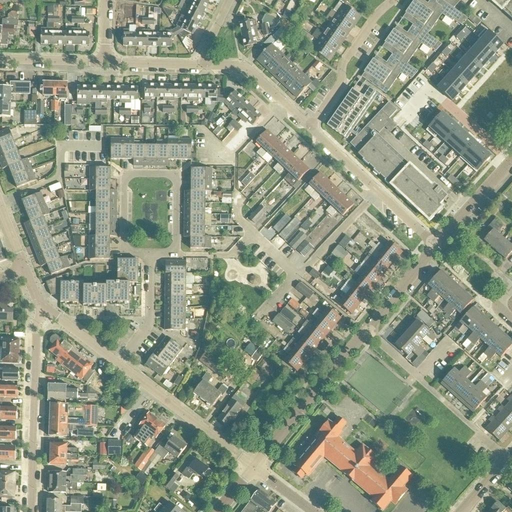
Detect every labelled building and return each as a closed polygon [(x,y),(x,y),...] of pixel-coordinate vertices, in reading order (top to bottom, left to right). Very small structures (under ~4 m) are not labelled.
[(191,2),(189,7),(203,14),(209,3),(201,0),(195,0),(194,3),(191,2)] [(415,0),(403,19),(413,26),(427,36),(428,35),(442,15),(452,23),(454,21),(461,26),(467,19),(453,9),(440,0),(438,3),(432,0),(430,0),(428,5),(421,0),(415,0)] [(511,0),(440,0),(453,9),(461,0),(493,0),(511,16),(511,0)] [(184,5),(178,1),(175,7),(182,10),(184,5)] [(343,5),(337,14),(354,27),(361,18),(343,5)] [(189,13),(186,19),(198,25),(203,14),(189,7),(186,12),(189,13)] [(124,9),(123,20),(135,20),(135,10),(124,9)] [(326,20),(330,23),(348,36),(354,27),(337,14),(332,11),(326,20)] [(267,25),(269,30),(275,28),(279,24),(279,23),(265,16),(262,22),(263,26),(267,25)] [(178,29),(175,30),(178,35),(183,33),(183,31),(193,36),(198,25),(186,19),(182,17),(179,22),(181,23),(178,29)] [(0,46),(8,46),(8,35),(13,36),(14,27),(18,28),(18,21),(2,20),(2,28),(0,28),(0,44),(1,44),(0,46)] [(239,24),(241,36),(257,33),(256,27),(253,28),(252,22),(239,24)] [(330,23),(324,32),(342,45),(348,36),(330,23)] [(382,48),(392,55),(407,65),(421,45),(430,51),(431,49),(436,52),(442,45),(428,35),(427,36),(413,26),(407,34),(397,27),(382,48)] [(272,37),(276,41),(285,33),(280,29),(272,37)] [(41,33),(41,46),(53,46),(53,30),(48,30),(41,30),(41,33)] [(53,30),(53,46),(65,46),(65,33),(59,33),(59,30),(53,30)] [(65,33),(65,46),(77,46),(77,30),(72,30),(72,34),(65,33)] [(77,30),(77,46),(89,47),(90,34),(83,34),(83,31),(77,30)] [(160,35),(159,48),(172,48),(172,38),(173,38),(178,35),(175,30),(172,32),(166,32),(166,35),(160,35)] [(123,47),(135,48),(136,35),(129,34),(129,31),(123,31),(123,47)] [(135,48),(147,48),(148,32),(142,32),(142,35),(136,35),(135,48)] [(147,48),(159,48),(160,35),(153,35),(153,32),(148,32),(147,48)] [(324,32),(318,41),(336,54),(342,45),(324,32)] [(257,33),(241,36),(244,48),(257,46),(255,39),(258,38),(257,33)] [(489,33),(481,41),(495,54),(503,46),(489,33)] [(265,69),(280,53),(285,48),(278,41),(273,46),(272,45),(257,61),(265,69)] [(336,54),(318,41),(311,51),(329,63),(336,54)] [(481,41),(474,49),(488,62),(495,54),(481,41)] [(474,49),(467,57),(481,70),(488,62),(474,49)] [(265,69),(273,76),(288,61),(280,53),(265,69)] [(392,55),(386,64),(376,57),(361,78),(386,95),(400,74),(406,79),(408,77),(412,79),(418,72),(407,65),(392,55)] [(467,57),(459,65),(474,78),(481,70),(467,57)] [(273,76),(281,84),(296,68),(288,61),(273,76)] [(459,65),(452,73),(467,86),(474,78),(459,65)] [(281,84),(289,92),(304,76),(296,68),(281,84)] [(452,73),(445,81),(459,94),(467,86),(452,73)] [(304,76),(289,92),(297,99),(312,84),(304,76)] [(315,89),(320,85),(315,81),(312,84),(311,85),(315,89)] [(445,81),(438,89),(452,102),(459,94),(445,81)] [(0,88),(0,103),(11,104),(11,95),(30,95),(30,83),(10,83),(10,89),(0,88)] [(43,97),(55,97),(55,84),(43,84),(43,97)] [(55,97),(55,102),(58,102),(59,101),(67,101),(68,85),(55,84),(55,97)] [(327,127),(344,139),(376,94),(363,85),(360,89),(356,86),(327,127)] [(145,86),(145,102),(151,102),(151,99),(157,99),(157,86),(145,86)] [(157,86),(157,99),(163,99),(163,102),(169,102),(169,86),(157,86)] [(169,86),(169,102),(174,102),(175,99),(181,99),(181,86),(169,86)] [(181,86),(181,99),(187,99),(187,102),(193,102),(193,86),(181,86)] [(193,86),(193,102),(198,103),(198,99),(204,99),(204,86),(193,86)] [(204,86),(204,99),(211,100),(211,103),(216,103),(222,104),(223,98),(220,97),(217,97),(217,91),(217,87),(204,86)] [(89,101),(90,88),(77,87),(77,104),(77,106),(89,106),(89,104),(89,101)] [(90,88),(89,101),(89,104),(95,104),(95,109),(101,109),(101,104),(102,88),(90,88)] [(107,101),(113,101),(114,88),(102,88),(101,104),(107,104),(107,101)] [(120,104),(125,105),(126,88),(114,88),(113,101),(120,101),(120,104)] [(126,88),(125,105),(131,105),(131,101),(138,101),(138,89),(126,88)] [(223,98),(222,104),(224,104),(228,108),(230,106),(235,110),(244,101),(235,92),(229,99),(223,98)] [(244,101),(235,110),(240,114),(237,117),(241,121),(253,109),(244,101)] [(11,104),(0,103),(0,118),(10,119),(11,104)] [(362,162),(368,167),(369,166),(374,171),(373,172),(379,177),(380,176),(385,181),(384,182),(390,187),(391,186),(396,191),(395,192),(401,198),(401,197),(407,202),(406,203),(411,208),(412,207),(429,222),(435,216),(436,217),(448,205),(445,201),(448,198),(434,185),(429,190),(374,138),(373,139),(369,136),(374,130),(379,134),(391,121),(389,119),(397,111),(389,103),(350,145),(360,154),(358,156),(363,161),(362,162)] [(253,109),(241,121),(242,121),(245,124),(246,124),(248,122),(253,127),(261,117),(253,109)] [(24,126),(36,126),(37,112),(25,112),(24,126)] [(442,114),(429,128),(437,136),(450,121),(442,114)] [(234,121),(229,125),(233,129),(238,125),(234,121)] [(450,121),(437,136),(445,143),(458,129),(450,121)] [(238,125),(233,129),(234,130),(237,133),(239,131),(242,128),(238,125)] [(217,137),(222,131),(219,128),(213,134),(217,137)] [(458,129),(445,143),(453,150),(466,136),(458,129)] [(0,133),(0,146),(13,141),(9,130),(0,133)] [(256,154),(259,157),(276,139),(267,131),(256,143),(262,148),(256,154)] [(466,136),(453,150),(461,157),(474,143),(466,136)] [(268,154),(273,159),(284,147),(276,139),(259,157),(262,160),(268,154)] [(111,161),(122,161),(122,140),(111,140),(111,161)] [(122,161),(133,161),(134,161),(134,146),(134,140),(122,140),(122,161)] [(0,146),(0,158),(18,152),(13,141),(0,146)] [(168,141),(168,147),(168,161),(180,161),(180,141),(168,141)] [(191,141),(180,141),(180,161),(191,161),(191,141)] [(474,143),(461,157),(469,165),(482,150),(474,143)] [(133,167),(145,167),(145,146),(134,146),(134,161),(133,161),(133,167)] [(145,167),(157,167),(157,147),(145,146),(145,167)] [(157,147),(157,167),(168,167),(168,161),(168,147),(157,147)] [(273,170),(276,172),(292,155),(284,147),(273,159),(279,164),(273,170)] [(482,150),(469,165),(478,172),(490,158),(482,150)] [(0,158),(0,162),(3,170),(27,160),(22,162),(18,152),(0,158)] [(284,169),(290,174),(300,163),(292,155),(276,172),(279,175),(284,169)] [(8,168),(12,178),(32,171),(27,160),(3,170),(8,168)] [(298,182),(309,171),(300,163),(290,174),(284,180),(290,185),(293,188),(298,182)] [(90,169),(90,180),(111,180),(111,169),(90,169)] [(191,169),(191,181),(211,181),(211,170),(191,169)] [(32,171),(12,178),(17,189),(36,181),(32,171)] [(312,200),(328,182),(320,174),(319,175),(309,185),(308,186),(314,191),(309,197),(312,200)] [(250,183),(245,179),(241,184),(246,188),(250,183)] [(90,192),(96,192),(111,192),(111,180),(90,180),(90,192)] [(191,181),(191,192),(205,193),(211,193),(211,181),(191,181)] [(320,196),(326,201),(337,190),(328,182),(312,200),(315,202),(320,196)] [(60,183),(49,188),(51,193),(62,189),(60,183)] [(326,212),(329,215),(345,197),(337,190),(326,201),(331,206),(326,212)] [(96,192),(96,203),(117,203),(117,192),(111,192),(96,192)] [(185,192),(185,204),(205,204),(205,193),(191,192),(185,192)] [(22,201),(26,212),(45,204),(41,194),(22,201)] [(504,203),(509,198),(505,194),(500,199),(504,203)] [(345,197),(329,215),(331,218),(337,212),(343,217),(354,205),(345,197)] [(67,209),(64,201),(54,205),(57,212),(67,209)] [(96,203),(96,215),(116,215),(117,203),(96,203)] [(496,208),(501,212),(505,207),(500,203),(496,208)] [(24,225),(49,215),(45,204),(26,212),(30,223),(24,225)] [(185,204),(185,215),(205,215),(205,204),(185,204)] [(255,225),(267,212),(260,206),(249,219),(255,225)] [(24,225),(29,236),(48,228),(44,218),(49,216),(49,215),(24,225)] [(96,215),(96,226),(116,226),(116,215),(96,215)] [(185,215),(184,227),(205,227),(205,215),(185,215)] [(286,215),(273,229),(278,234),(291,220),(286,215)] [(228,224),(229,216),(220,216),(220,224),(228,224)] [(484,241),(495,251),(504,240),(497,234),(503,228),(495,220),(488,228),(492,232),(484,241)] [(306,232),(312,225),(307,221),(301,228),(306,232)] [(354,237),(365,246),(377,233),(367,223),(354,237)] [(289,225),(278,237),(284,242),(295,230),(289,225)] [(96,226),(96,237),(110,237),(110,238),(116,238),(116,226),(96,226)] [(184,238),(190,238),(205,238),(205,227),(184,227),(184,238)] [(29,236),(33,246),(52,239),(48,228),(29,236)] [(289,246),(294,251),(307,238),(301,233),(289,246)] [(349,249),(354,239),(345,234),(340,244),(349,249)] [(90,237),(89,249),(110,249),(110,238),(110,237),(96,237),(90,237)] [(190,238),(190,250),(211,250),(211,238),(205,238),(190,238)] [(33,246),(37,257),(56,249),(52,239),(33,246)] [(504,240),(495,251),(505,260),(511,252),(511,244),(511,246),(504,240)] [(297,251),(304,258),(312,249),(305,242),(297,251)] [(379,244),(376,247),(395,262),(402,253),(390,243),(385,249),(379,244)] [(332,255),(341,263),(348,255),(338,247),(332,255)] [(380,255),(375,261),(387,271),(395,262),(376,247),(374,250),(380,255)] [(41,268),(47,265),(60,260),(56,249),(37,257),(41,268)] [(110,249),(89,249),(89,260),(110,261),(110,249)] [(0,251),(0,263),(8,261),(4,250),(0,251)] [(47,265),(51,276),(70,269),(66,257),(60,260),(47,265)] [(118,261),(118,283),(118,284),(130,284),(138,284),(138,275),(141,275),(141,270),(138,270),(138,261),(118,261)] [(364,261),(362,264),(381,279),(387,271),(375,261),(371,267),(364,261)] [(166,263),(165,274),(186,274),(186,263),(166,263)] [(366,273),(361,279),(373,288),(381,279),(362,264),(359,267),(366,273)] [(328,267),(323,273),(328,277),(333,271),(328,267)] [(309,275),(316,281),(320,276),(313,270),(309,275)] [(426,297),(430,300),(449,278),(440,271),(427,286),(432,290),(426,297)] [(350,279),(352,277),(348,273),(343,279),(347,282),(350,279)] [(165,274),(165,285),(186,286),(186,274),(165,274)] [(75,304),(83,304),(84,304),(84,287),(84,283),(61,283),(59,278),(46,283),(51,296),(60,296),(60,304),(69,304),(69,307),(75,307),(75,304)] [(439,296),(444,301),(457,286),(449,278),(430,300),(433,303),(439,296)] [(361,279),(356,284),(351,280),(350,279),(347,282),(366,297),(373,288),(361,279)] [(351,290),(347,296),(359,306),(366,297),(347,282),(345,285),(351,290)] [(106,283),(106,287),(106,304),(107,304),(115,304),(115,307),(121,307),(121,304),(129,304),(130,284),(118,284),(118,283),(106,283)] [(295,290),(309,301),(314,295),(300,284),(295,290)] [(165,285),(165,297),(186,297),(186,286),(165,285)] [(202,286),(199,297),(207,297),(210,286),(205,286),(202,286)] [(443,311),(446,314),(465,293),(457,286),(444,301),(448,305),(443,311)] [(84,304),(83,304),(83,307),(92,307),(92,310),(98,311),(98,307),(107,307),(107,304),(106,304),(106,287),(84,287),(84,304)] [(465,293),(446,314),(450,317),(455,311),(460,315),(473,300),(465,293)] [(359,306),(347,296),(342,302),(335,297),(333,300),(339,305),(351,315),(359,306)] [(165,297),(165,309),(186,309),(186,297),(165,297)] [(288,305),(296,311),(300,306),(292,300),(288,305)] [(426,311),(431,315),(438,307),(433,303),(432,301),(425,309),(426,311)] [(0,322),(13,323),(13,310),(7,310),(8,304),(0,303),(0,322)] [(296,317),(285,308),(280,314),(291,323),(296,317)] [(463,326),(468,330),(482,315),(473,308),(454,329),(458,332),(463,326)] [(165,309),(165,320),(186,320),(186,309),(165,309)] [(317,310),(315,313),(333,328),(341,319),(328,309),(323,315),(317,310)] [(302,310),(299,314),(305,319),(308,316),(302,310)] [(416,317),(425,325),(430,320),(421,312),(416,317)] [(318,321),(314,327),(326,337),(333,328),(315,313),(312,316),(318,321)] [(279,315),(273,322),(285,333),(291,325),(279,315)] [(467,340),(471,343),(490,322),(482,315),(468,330),(472,334),(467,340)] [(186,320),(165,320),(165,331),(186,332),(186,320)] [(407,328),(422,341),(429,346),(436,338),(415,320),(407,328)] [(479,340),(484,344),(498,329),(490,322),(471,343),(474,346),(479,340)] [(303,327),(300,330),(319,346),(326,337),(314,327),(309,333),(303,327)] [(407,328),(400,336),(421,355),(425,351),(418,345),(422,341),(407,328)] [(483,354),(486,358),(506,336),(498,329),(484,344),(488,348),(483,354)] [(304,339),(299,344),(312,354),(319,346),(300,330),(298,334),(304,339)] [(81,381),(82,380),(87,383),(94,374),(90,370),(93,365),(56,336),(55,336),(52,338),(51,340),(50,343),(54,346),(49,352),(58,359),(56,361),(81,381)] [(421,355),(400,336),(393,344),(408,357),(412,353),(418,358),(421,355)] [(511,341),(506,336),(486,358),(490,361),(496,355),(500,359),(511,345),(511,341)] [(167,337),(160,347),(176,359),(183,350),(167,337)] [(0,345),(0,351),(19,352),(19,347),(20,346),(20,343),(19,342),(19,340),(8,340),(6,339),(4,340),(2,340),(2,345),(0,345)] [(292,340),(286,348),(304,363),(312,354),(299,344),(299,345),(292,340)] [(465,349),(469,353),(475,346),(474,346),(471,343),(465,349)] [(160,347),(153,356),(169,368),(176,359),(160,347)] [(252,358),(257,363),(265,352),(260,348),(258,350),(252,358)] [(304,363),(286,348),(283,351),(290,356),(285,362),(297,372),(304,363)] [(19,352),(0,351),(0,358),(2,358),(1,364),(3,364),(5,365),(7,364),(19,365),(19,363),(20,362),(20,359),(19,358),(19,352)] [(199,362),(217,375),(224,365),(206,352),(199,362)] [(481,364),(486,358),(483,354),(477,361),(481,364)] [(169,368),(153,356),(146,365),(162,378),(169,368)] [(440,384),(449,392),(467,371),(464,368),(458,374),(453,370),(440,384)] [(0,377),(3,378),(3,381),(4,381),(6,382),(8,382),(18,382),(18,380),(19,380),(19,376),(18,376),(18,370),(3,369),(3,372),(0,371),(0,377)] [(449,392),(456,399),(470,385),(466,381),(471,375),(467,371),(449,392)] [(203,382),(194,394),(212,408),(221,396),(223,398),(229,389),(208,373),(201,381),(203,382)] [(174,385),(178,387),(183,379),(179,376),(174,385)] [(456,399),(465,407),(484,386),(480,382),(474,389),(470,385),(456,399)] [(49,384),(48,394),(78,395),(78,389),(66,389),(66,385),(49,384)] [(18,387),(0,386),(0,396),(0,397),(0,398),(3,398),(4,399),(6,398),(17,398),(17,396),(19,395),(19,393),(18,392),(18,387)] [(484,386),(465,407),(473,414),(486,399),(482,395),(487,389),(484,386)] [(87,387),(87,395),(88,395),(91,395),(99,395),(87,387)] [(78,395),(48,394),(48,403),(66,404),(66,399),(75,400),(77,402),(88,403),(88,395),(87,395),(78,395)] [(235,395),(226,407),(227,408),(218,420),(227,427),(232,421),(233,422),(238,416),(237,415),(246,404),(235,395)] [(6,408),(6,406),(0,405),(0,413),(0,414),(0,416),(0,420),(1,420),(1,422),(6,422),(6,421),(16,421),(17,419),(18,419),(18,415),(17,414),(17,409),(6,408)] [(50,405),(50,425),(84,427),(97,428),(98,408),(84,407),(50,405)] [(500,414),(495,419),(508,431),(511,427),(511,415),(504,409),(502,407),(497,411),(500,414)] [(134,438),(141,442),(158,420),(155,418),(155,416),(152,414),(151,415),(149,414),(139,427),(143,430),(140,433),(138,432),(134,438)] [(379,425),(368,416),(363,422),(374,431),(379,425)] [(508,431),(495,419),(492,417),(488,422),(490,424),(485,430),(489,433),(499,442),(508,431)] [(388,481),(374,469),(375,468),(373,466),(379,459),(362,446),(357,452),(355,452),(354,452),(338,439),(342,433),(340,431),(346,424),(339,418),(332,425),(328,422),(316,437),(318,438),(294,466),(296,468),(293,472),(302,479),(305,475),(308,477),(324,457),(373,499),(371,502),(382,511),(390,502),(395,506),(407,491),(403,488),(412,477),(400,467),(391,479),(390,478),(388,481)] [(158,420),(141,442),(147,447),(151,442),(149,441),(152,437),(156,439),(166,426),(165,425),(165,424),(162,421),(160,422),(158,420)] [(0,440),(1,440),(2,441),(5,442),(5,440),(16,441),(16,439),(17,438),(17,435),(16,434),(16,428),(5,428),(5,426),(0,425),(0,440)] [(84,427),(50,425),(49,437),(56,438),(64,438),(67,438),(67,432),(72,432),(72,431),(78,431),(78,437),(93,438),(93,430),(84,430),(84,427)] [(177,459),(186,447),(174,438),(166,447),(162,444),(154,453),(161,458),(164,460),(169,453),(177,459)] [(108,456),(121,457),(121,442),(108,441),(108,456)] [(49,446),(49,449),(50,451),(50,455),(79,456),(79,451),(79,450),(67,449),(67,445),(50,444),(49,446)] [(0,459),(15,460),(15,459),(17,459),(17,454),(15,454),(15,448),(4,448),(4,446),(0,445),(0,459)] [(134,467),(141,472),(150,459),(144,454),(134,467)] [(49,460),(49,464),(50,465),(67,466),(67,461),(78,462),(79,456),(50,455),(50,459),(49,460)] [(189,480),(187,478),(192,472),(201,479),(203,477),(204,477),(207,479),(212,472),(196,460),(189,469),(188,468),(182,475),(189,480)] [(107,471),(113,475),(116,470),(111,466),(107,471)] [(49,483),(77,484),(83,484),(84,477),(87,477),(87,471),(73,470),(73,476),(71,476),(71,478),(66,478),(66,474),(50,473),(49,475),(48,475),(48,479),(49,480),(49,483)] [(0,485),(16,486),(16,479),(15,479),(15,474),(5,473),(5,472),(0,472),(0,485)] [(148,479),(140,473),(135,481),(142,487),(148,479)] [(164,486),(169,490),(178,478),(173,474),(164,486)] [(77,484),(49,483),(49,487),(48,487),(48,491),(49,492),(49,494),(65,494),(66,490),(70,490),(70,492),(77,492),(77,484)] [(16,486),(0,485),(0,498),(4,499),(4,497),(14,498),(14,492),(16,492),(16,486)] [(257,511),(268,498),(261,492),(257,493),(242,511),(257,511)] [(47,501),(47,511),(81,511),(82,506),(83,506),(84,498),(71,498),(71,508),(62,507),(62,501),(47,501)] [(268,498),(257,511),(270,511),(276,504),(268,498)] [(159,505),(156,508),(161,511),(179,511),(169,503),(164,508),(159,505)] [(494,511),(492,511),(511,511),(511,510),(508,507),(505,510),(497,503),(491,509),(494,511)]
